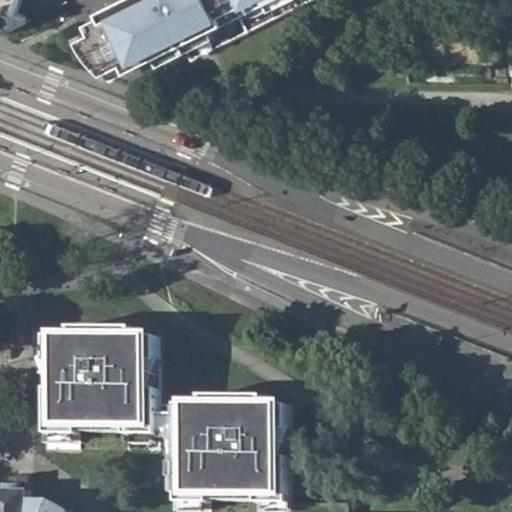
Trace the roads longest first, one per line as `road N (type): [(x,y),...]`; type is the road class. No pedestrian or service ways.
road 1 (primary): [(157,223),(511,388)]
road 2 (primary): [(157,223),(372,289),(511,343)]
road 3 (primary): [(511,284),(333,212),(188,139)]
road 4 (primary): [(511,244),(188,139)]
road 5 (primary): [(188,139),(0,70)]
road 6 (primary): [(0,164),(157,223)]
